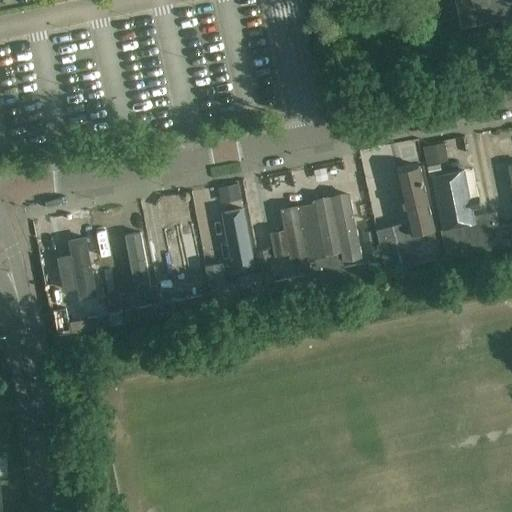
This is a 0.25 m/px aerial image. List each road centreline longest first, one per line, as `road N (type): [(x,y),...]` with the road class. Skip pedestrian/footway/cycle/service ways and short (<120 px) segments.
road 1 (residential): [(0,202),(31,186),(511,102)]
road 2 (residential): [(59,511),(0,249)]
